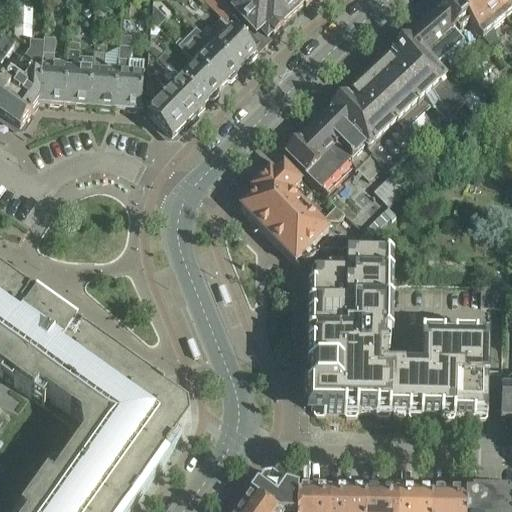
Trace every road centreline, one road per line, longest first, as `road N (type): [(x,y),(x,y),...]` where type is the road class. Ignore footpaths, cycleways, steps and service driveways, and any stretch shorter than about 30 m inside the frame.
road 1 (residential): [(185,201),(197,180),(388,0)]
road 2 (residential): [(511,455),(277,450),(235,437)]
road 3 (residential): [(235,437),(235,392),(177,241),(185,201)]
road 4 (residential): [(185,201),(115,167),(73,167),(41,199),(0,172)]
